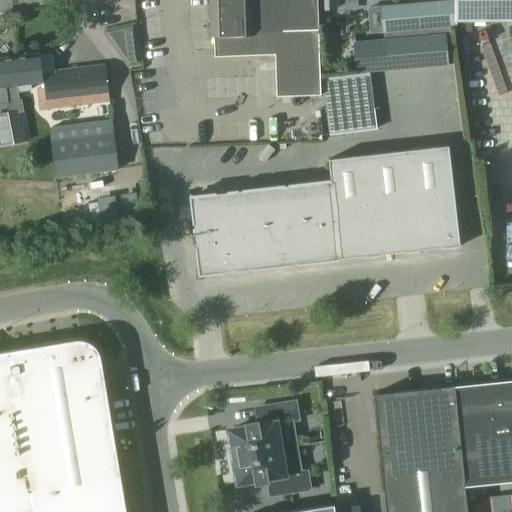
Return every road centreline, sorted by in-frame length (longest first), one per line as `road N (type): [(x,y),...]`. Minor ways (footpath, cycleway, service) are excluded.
road 1 (unknown): [(484,343),(466,173),(449,111),(438,106),(339,135),(307,156),(170,177),(176,257),(201,299),(206,370)]
road 2 (residential): [(149,376),(511,340)]
road 3 (residential): [(149,376),(132,322),(105,300),(85,294),(0,311)]
road 4 (residential): [(169,511),(149,376)]
